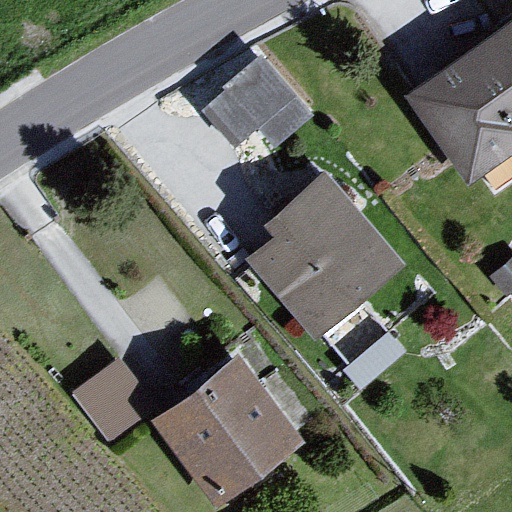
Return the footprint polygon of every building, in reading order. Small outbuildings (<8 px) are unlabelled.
[(511,30),(406,103),(468,186),(511,160),(511,30)] [(261,44),(203,95),(237,134),(259,114),(277,134),(313,102),(261,44)] [(266,242),(241,265),(313,352),(402,268),(323,178),(261,229),(266,242)] [(118,346),(72,378),(108,432),(155,400),(118,346)] [(243,357),(151,425),(216,511),(299,438),(243,357)]
